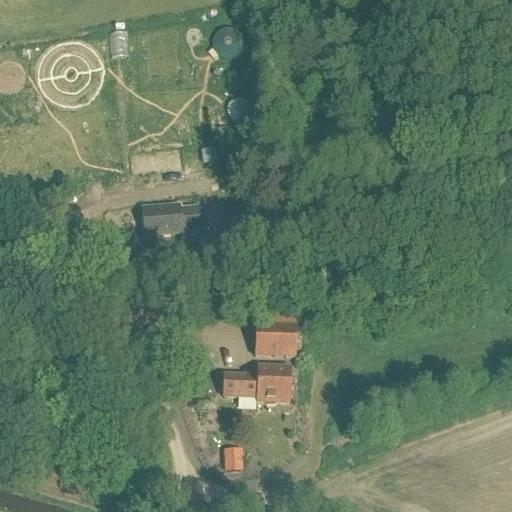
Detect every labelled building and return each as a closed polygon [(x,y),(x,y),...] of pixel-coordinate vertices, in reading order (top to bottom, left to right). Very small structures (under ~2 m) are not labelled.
[(215,153),(200,155),(202,168),(217,166),(215,153)] [(197,236),(195,209),(180,210),(179,207),(139,209),(141,240),(197,236)] [(196,237),(196,261),(234,261),(234,238),(196,237)] [(253,328),(252,360),(292,361),(292,329),(253,328)] [(255,380),(239,380),(221,380),(221,402),(255,402),(254,406),(261,406),(264,409),(272,410),(275,406),(287,407),(288,371),(255,370),(255,380)] [(241,454),(223,455),(223,476),(242,475),(241,454)]
